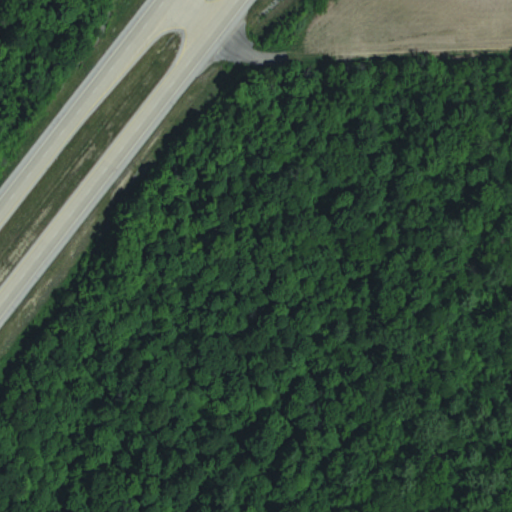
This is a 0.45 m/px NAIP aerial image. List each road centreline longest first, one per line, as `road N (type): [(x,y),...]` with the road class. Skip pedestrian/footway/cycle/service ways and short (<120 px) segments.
road 1 (trunk): [(0,291),(226,0)]
road 2 (trunk): [(150,0),(0,188)]
